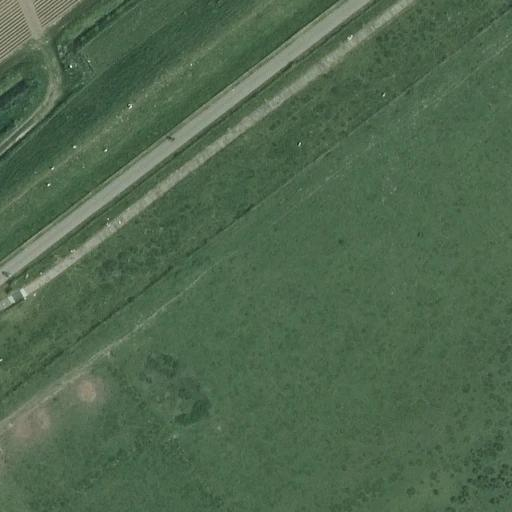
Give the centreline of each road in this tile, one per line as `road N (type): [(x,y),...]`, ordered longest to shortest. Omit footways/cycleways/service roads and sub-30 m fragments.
road 1 (unknown): [(0,434),(511,42)]
road 2 (unclassified): [(0,275),(361,0)]
road 3 (track): [(0,149),(56,96),(38,41)]
